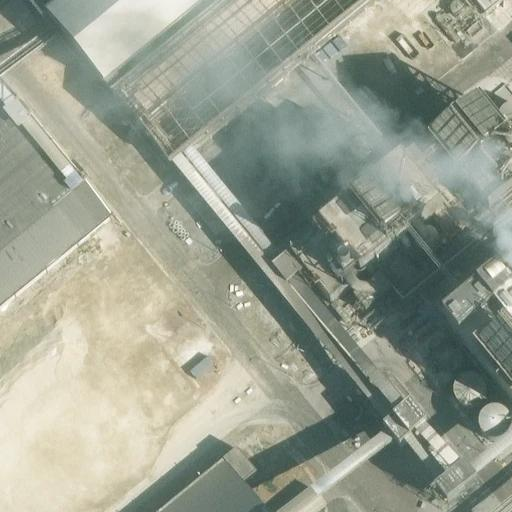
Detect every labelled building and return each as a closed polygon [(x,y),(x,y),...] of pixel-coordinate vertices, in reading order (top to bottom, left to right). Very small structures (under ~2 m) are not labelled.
[(75,56),(76,58),(80,55),(92,70),(89,73),(90,75),(93,72),(106,87),(104,88),(106,90),(108,89),(107,87),(120,76),(123,80),(125,79),(122,75),(136,63),(139,67),(141,66),(138,62),(152,50),(155,54),(156,53),(153,49),(167,38),(170,41),(172,40),(169,36),(183,25),(186,29),(187,28),(184,24),(198,12),(201,16),(203,15),(200,11),(212,0),(213,0),(217,4),(218,2),(216,0),(77,0),(67,8),(64,4),(63,6),(66,9),(53,20),(51,19),(49,20),(51,23),(53,21),(57,26),(43,38),(49,46),(63,34),(65,36),(61,39),(62,41),(66,38),(78,53),(75,56)] [(237,0),(230,6),(227,2),(225,3),(229,7),(215,19),(211,14),(210,16),(213,20),(199,32),(196,27),(194,29),(197,33),(184,44),(180,40),(179,41),(182,45),(168,57),(165,52),(163,54),(167,58),(153,69),(149,65),(148,66),(151,71),(138,82),(134,78),(133,79),(136,83),(122,94),(119,90),(117,92),(121,96),(116,99),(115,98),(113,99),(115,101),(116,100),(129,116),(125,119),(126,121),(130,117),(142,133),(138,136),(140,138),(144,134),(156,150),(152,153),(154,154),(157,151),(170,167),(169,168),(170,170),(172,168),(171,166),(175,163),(179,167),(180,166),(177,162),(191,151),(194,155),(196,153),(192,149),(206,138),(210,142),(211,141),(208,137),(222,125),(225,129),(227,128),(223,124),(237,113),(241,117),(242,115),(239,111),(253,100),(256,104),(257,103),(254,99),(268,87),(271,91),(273,90),(270,86),(284,75),(287,79),(289,78),(285,73),(299,62),(302,66),(304,65),(301,61),(315,49),(318,53),(319,52),(316,48),(330,37),(333,41),(335,39),(332,36),(346,24),(349,28),(350,27),(347,23),(361,11),(364,15),(366,14),(363,10),(375,0),(377,0),(380,3),(381,1),(379,0),(237,0)] [(470,0),(486,18),(507,0),(470,0)] [(0,312),(112,221),(0,85),(0,312)] [(511,196),(511,131),(490,104),(443,142),(497,208),(511,196)] [(257,109),(223,141),(239,159),(273,127),(257,109)] [(306,276),(332,307),(446,216),(414,177),(422,170),(417,163),(409,170),(405,166),(389,179),(363,147),(313,189),(338,220),(274,272),(289,290),(306,276)] [(282,254),(203,150),(184,165),(263,269),(282,254)] [(511,275),(447,328),(511,408),(511,275)] [(458,477),(462,481),(494,454),(478,436),(460,451),(422,408),(415,414),(410,408),(393,423),(447,486),(458,477)] [(320,511),(327,507),(315,493),(292,511),(264,511),(244,487),(257,476),(238,452),(225,463),(164,511),(320,511)]
